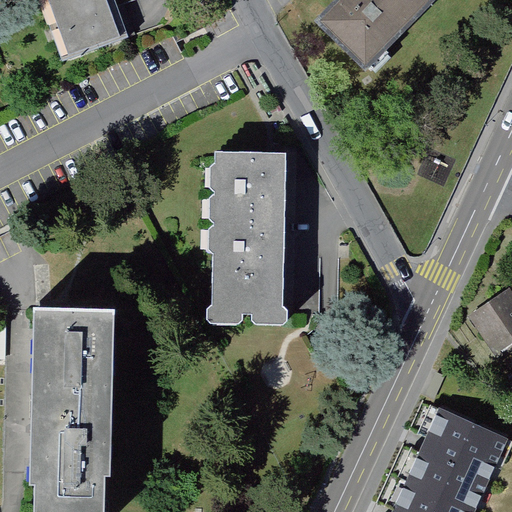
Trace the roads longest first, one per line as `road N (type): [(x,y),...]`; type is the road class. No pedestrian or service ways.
road 1 (residential): [(421,318),(260,43),(243,0)]
road 2 (secondary): [(421,318),(336,511)]
road 3 (secondary): [(486,175),(421,318)]
